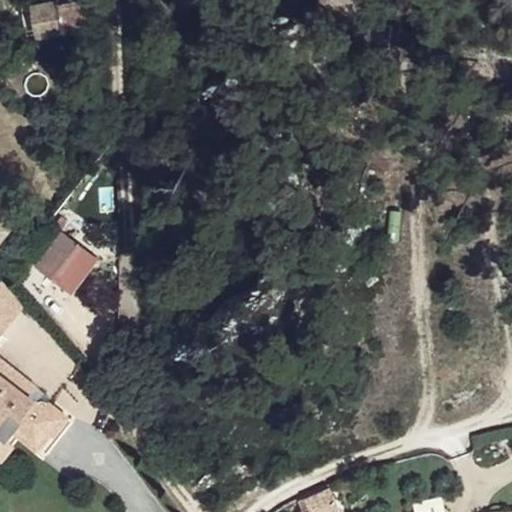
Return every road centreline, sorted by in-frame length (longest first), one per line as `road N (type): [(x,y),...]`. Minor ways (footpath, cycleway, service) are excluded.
road 1 (track): [(201,511),(142,419),(125,325),(128,0)]
road 2 (track): [(269,511),(307,481),(511,410)]
